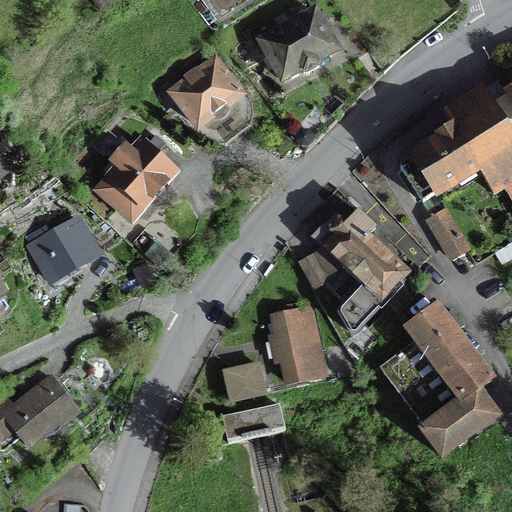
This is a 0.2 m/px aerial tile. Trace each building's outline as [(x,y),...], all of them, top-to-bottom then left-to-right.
[(111,0),(95,0),(93,2),(101,12),(113,2),(111,0)] [(318,69),(315,63),(334,53),(312,15),(260,45),(281,83),(299,72),(302,78),(318,69)] [(222,147),(223,148),(249,128),(248,127),(250,120),(251,111),(248,101),(242,93),(237,97),(213,65),(199,76),(194,75),(189,77),(186,81),(186,86),(172,97),(196,128),(191,131),(197,140),(209,146),(222,147)] [(511,213),(511,143),(479,92),(458,105),(469,122),(453,133),(450,128),(435,138),(437,142),(416,156),(417,157),(399,169),(421,205),(423,204),(424,206),(426,204),(425,202),(439,193),(440,194),(476,172),(492,197),(505,188),(511,199),(511,208),(510,210),(511,213)] [(139,145),(129,156),(105,132),(91,147),(117,170),(107,180),(97,171),(76,194),(102,217),(111,207),(130,223),(173,176),(139,145)] [(301,136),(298,141),(298,146),(303,149),(308,148),(311,143),(310,138),(306,135),(301,136)] [(336,218),(342,212),(340,210),(312,240),(321,249),(311,258),(298,265),(313,291),(326,284),(340,268),(362,288),(338,314),(351,338),(382,305),(381,304),(408,275),(367,237),(374,230),(356,214),(345,226),(336,218)] [(465,252),(466,252),(443,215),(427,224),(450,261),(465,252)] [(28,246),(49,283),(95,257),(94,254),(76,224),(44,242),(42,238),(28,246)] [(143,265),(131,274),(139,289),(152,284),(143,265)] [(275,338),(269,339),(274,365),(281,364),(285,385),(322,377),(308,311),(291,315),(290,308),(275,312),(277,318),(271,319),(275,338)] [(442,320),(433,309),(406,330),(416,342),(378,370),(423,431),(421,433),(441,460),(496,419),(476,393),(489,384),(453,336),(462,329),(451,313),(442,320)] [(230,404),(263,397),(256,367),(223,374),(230,404)] [(58,428),(76,414),(50,381),(13,411),(3,398),(0,399),(0,422),(3,420),(25,448),(55,424),(58,428)] [(277,408),(221,420),(226,446),(283,435),(277,408)]
